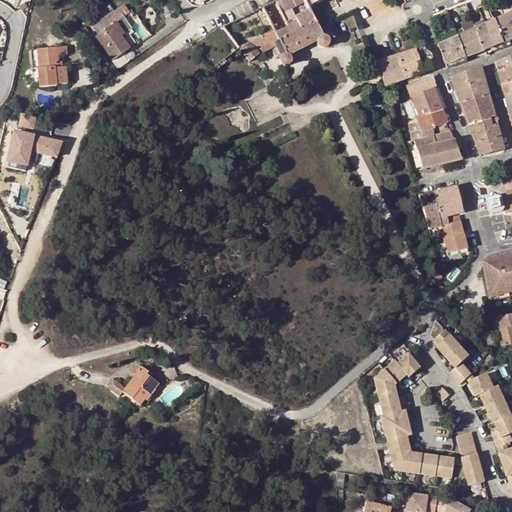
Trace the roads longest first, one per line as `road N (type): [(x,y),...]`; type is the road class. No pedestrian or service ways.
road 1 (residential): [(40,366),(157,345),(182,368),(301,419),(429,315)]
road 2 (residential): [(40,366),(13,317),(14,291),(97,104),(196,24)]
road 3 (track): [(332,32),(354,78),(335,115),(437,307)]
road 4 (residential): [(436,373),(472,422),(493,482),(511,501)]
